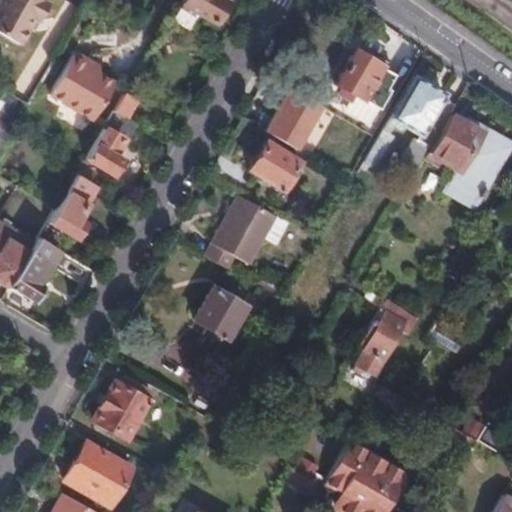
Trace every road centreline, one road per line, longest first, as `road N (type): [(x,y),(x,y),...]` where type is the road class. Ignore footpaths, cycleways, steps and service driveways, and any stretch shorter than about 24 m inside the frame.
road 1 (residential): [(71,357),(276,0)]
road 2 (residential): [(511,90),(385,0)]
road 3 (residential): [(0,487),(71,357)]
